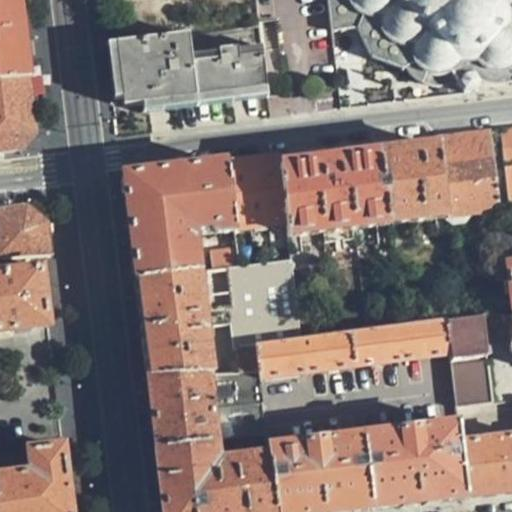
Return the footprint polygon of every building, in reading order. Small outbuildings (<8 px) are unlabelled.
[(0,0),(0,80),(29,78),(19,0),(0,0)] [(511,0),(328,0),(332,33),(358,30),(371,59),(405,76),(414,66),(431,77),(444,77),(454,75),(462,94),(477,94),(485,81),(505,85),(509,85),(511,83),(511,84),(511,0)] [(185,34),(107,44),(115,104),(116,114),(148,110),(158,108),(224,100),(266,94),(261,43),(188,52),(185,34)] [(0,153),(17,152),(34,131),(29,78),(0,80),(0,153)] [(511,130),(500,132),(511,238),(511,130)] [(498,212),(488,134),(437,140),(438,148),(429,149),(419,150),(420,153),(382,157),(391,225),(498,212)] [(289,238),(391,225),(382,157),(341,163),(340,159),(330,161),(320,162),(320,165),(281,170),(287,226),(289,238)] [(281,170),(279,159),(255,162),(227,166),(236,232),(287,226),(281,170)] [(236,232),(227,166),(123,177),(129,229),(135,282),(199,274),(195,232),(215,230),(215,235),(236,232)] [(0,261),(50,259),(48,247),(46,225),(26,208),(0,211),(0,261)] [(213,273),(240,270),(238,251),(213,254),(213,273)] [(511,263),(509,264),(511,291),(511,315),(447,324),(450,359),(456,409),(492,406),(485,344),(490,327),(511,337),(511,263)] [(199,274),(135,282),(141,330),(146,377),(208,375),(212,376),(205,328),(233,324),(237,359),(229,361),(230,375),(261,373),(258,345),(301,341),(292,265),(240,270),(213,273),(199,274)] [(0,334),(44,330),(38,269),(0,274),(0,334)] [(450,359),(447,324),(301,341),(258,345),(261,373),(261,380),(450,359)] [(261,380),(261,373),(230,375),(212,376),(216,409),(264,405),(261,380)] [(208,375),(146,377),(150,414),(155,450),(215,443),(211,408),(208,375)] [(270,456),(276,511),(367,511),(410,506),(439,502),(467,499),(461,444),(458,427),(430,430),(269,449),(270,456)] [(511,438),(461,444),(467,499),(498,494),(511,492),(511,438)] [(215,443),(155,450),(161,511),(276,511),(270,456),(237,460),(237,465),(217,467),(215,443)] [(0,511),(70,511),(60,446),(27,451),(30,474),(0,477),(0,511)]
